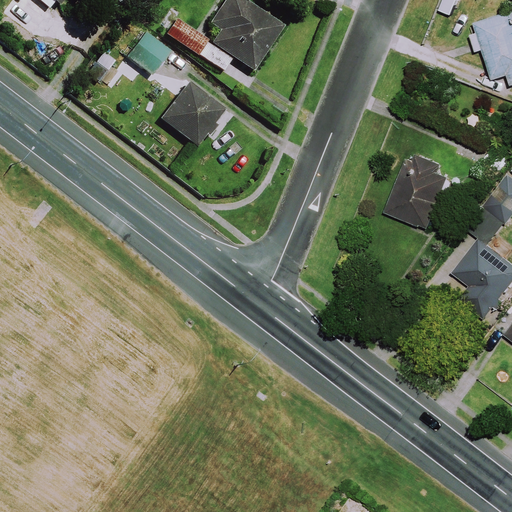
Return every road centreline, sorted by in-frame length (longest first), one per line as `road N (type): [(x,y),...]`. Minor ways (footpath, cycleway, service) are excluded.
road 1 (residential): [(381,0),(262,309)]
road 2 (secondary): [(262,309),(0,107)]
road 3 (secondary): [(511,499),(262,309)]
